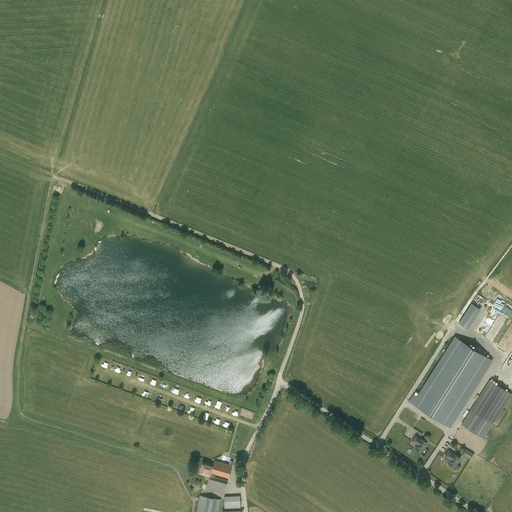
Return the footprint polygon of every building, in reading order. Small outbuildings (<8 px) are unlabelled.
[(473,302),(460,323),(469,329),(482,308),(473,302)] [(499,333),(511,309),(511,308),(506,305),(503,311),(505,312),(500,321),(496,319),(491,329),(499,333)] [(450,427),(493,360),(454,336),(416,395),(413,394),(409,401),(450,427)] [(490,380),(471,410),(493,424),(511,394),(490,380)] [(428,443),(416,435),(412,441),(417,444),(415,448),(421,452),(428,443)] [(449,450),(445,456),(451,459),(448,463),(455,467),(461,458),(449,450)] [(205,473),(210,475),(208,480),(226,485),(228,481),(214,477),(214,474),(216,475),(216,474),(229,478),(232,465),(233,461),(230,460),(229,464),(214,460),(213,465),(202,462),(199,474),(202,474),(204,474),(205,473)] [(196,511),(217,511),(220,499),(200,495),(196,511)] [(224,497),(224,509),(240,508),(240,496),(236,497),(236,496),(224,497)]
